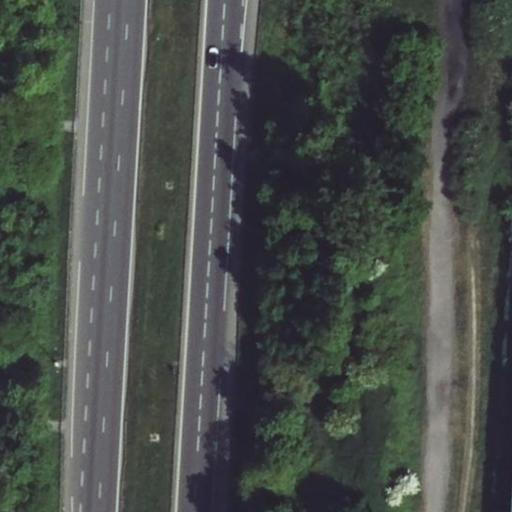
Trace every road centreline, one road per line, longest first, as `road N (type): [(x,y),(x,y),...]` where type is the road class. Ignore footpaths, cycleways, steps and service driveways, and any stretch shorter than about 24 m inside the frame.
road 1 (motorway): [(194,511),(224,0)]
road 2 (motorway): [(128,0),(110,299)]
road 3 (motorway): [(110,0),(110,299)]
road 4 (motorway): [(110,299),(97,511)]
